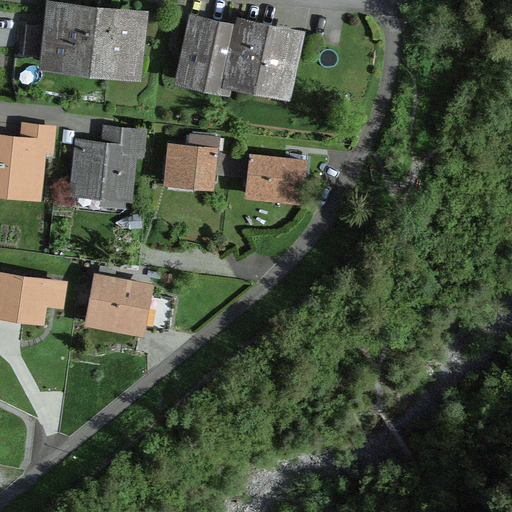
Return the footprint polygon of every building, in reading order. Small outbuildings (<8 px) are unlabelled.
[(57,8),(51,57),(131,66),(136,16),(57,8)] [(227,81),(229,74),(284,86),(295,37),(227,22),(226,30),(196,23),(185,72),(227,81)] [(0,137),(0,185),(36,189),(40,147),(50,148),(53,127),(25,124),(23,140),(0,137)] [(81,145),(77,185),(79,186),(77,201),(81,206),(105,208),(107,189),(126,191),(131,151),(141,152),(143,133),(113,129),(111,148),(81,145)] [(172,145),(168,178),(210,182),(213,153),(217,154),(219,138),(192,135),(190,147),(172,145)] [(269,196),(270,190),(299,194),(302,172),(307,172),(308,160),(253,154),(249,194),(269,196)] [(199,240),(204,249),(217,242),(204,217),(169,213),(186,247),(199,240)] [(252,246),(239,222),(204,217),(217,242),(221,251),(234,244),(239,253),(252,246)] [(174,298),(147,293),(149,286),(114,279),(116,269),(100,267),(89,321),(119,326),(120,320),(169,327),(174,298)] [(63,283),(0,273),(0,276),(0,307),(40,314),(43,298),(61,301),(63,283)]
